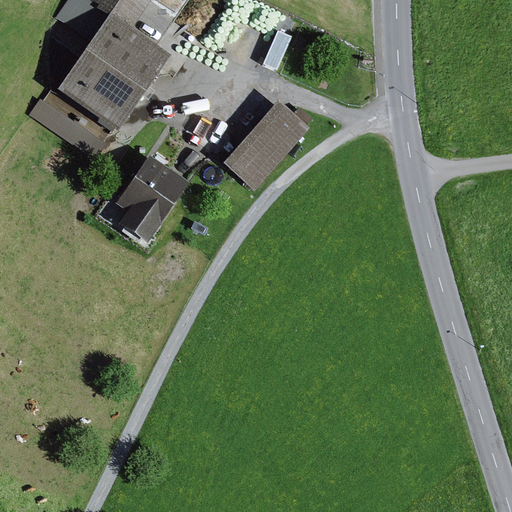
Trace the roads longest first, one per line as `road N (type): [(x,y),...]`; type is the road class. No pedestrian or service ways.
road 1 (track): [(366,121),(310,159),(236,241),(189,314),(91,511)]
road 2 (tertiary): [(413,176),(510,511)]
road 3 (tertiary): [(395,0),(413,176)]
